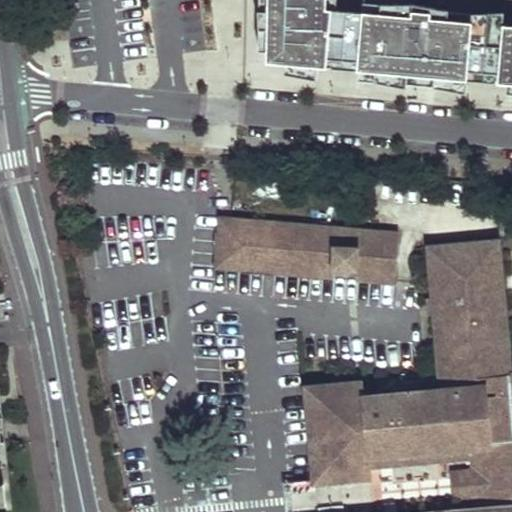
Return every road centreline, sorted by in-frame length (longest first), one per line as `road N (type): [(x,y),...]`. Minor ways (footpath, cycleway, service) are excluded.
road 1 (residential): [(511,135),(0,95)]
road 2 (secondary): [(83,511),(0,112)]
